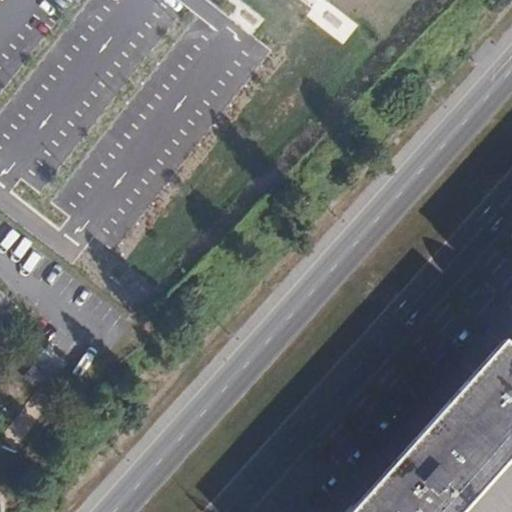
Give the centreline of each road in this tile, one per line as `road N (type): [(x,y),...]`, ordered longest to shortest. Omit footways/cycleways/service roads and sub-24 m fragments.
road 1 (primary): [(511,70),(109,511)]
road 2 (primary): [(258,479),(511,196)]
road 3 (residential): [(258,479),(297,489),(327,469),(511,264)]
